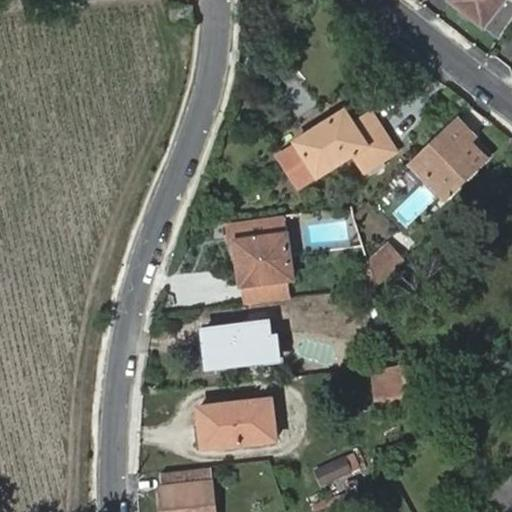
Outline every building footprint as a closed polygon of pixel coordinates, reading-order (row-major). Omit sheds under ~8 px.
[(511,0),(450,0),(450,1),(483,28),(500,41),(511,21),(511,0)] [(186,27),(188,8),(168,5),(166,25),(186,27)] [(355,125),(347,111),(297,142),(300,145),(282,156),(302,188),(356,155),(366,172),(397,152),(372,114),(355,125)] [(473,139),(455,121),(448,127),(412,162),(446,198),(484,164),(467,146),(469,144),(473,139)] [(491,157),(473,139),(469,144),(467,146),(484,164),(491,157)] [(232,222),(235,244),(238,244),(247,305),(293,298),(290,279),(295,279),(286,214),(232,222)] [(206,329),(209,367),(279,360),(277,338),(271,339),(269,323),(206,329)] [(374,397),(410,395),(408,363),(371,365),(374,397)] [(208,422),(211,446),(277,438),(272,399),(201,407),(202,423),(208,422)] [(204,447),(211,446),(208,422),(202,423),(204,447)] [(353,454),(318,470),(323,484),(360,468),(353,454)] [(159,492),(160,502),(164,504),(165,511),(216,511),(213,470),(163,475),(164,485),(162,485),(162,491),(159,492)] [(505,511),(507,511),(511,505),(511,477),(510,475),(491,501),(505,511)]
